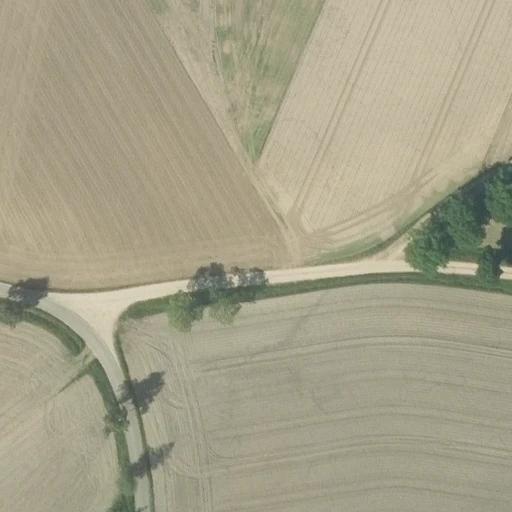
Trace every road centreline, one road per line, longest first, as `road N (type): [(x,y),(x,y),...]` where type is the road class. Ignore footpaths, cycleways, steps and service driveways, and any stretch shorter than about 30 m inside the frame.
road 1 (track): [(69,316),(129,293),(391,261)]
road 2 (unclassified): [(0,290),(69,316),(94,340),(117,376),(144,511)]
road 3 (track): [(391,261),(424,223),(511,166)]
road 4 (track): [(391,261),(511,274)]
